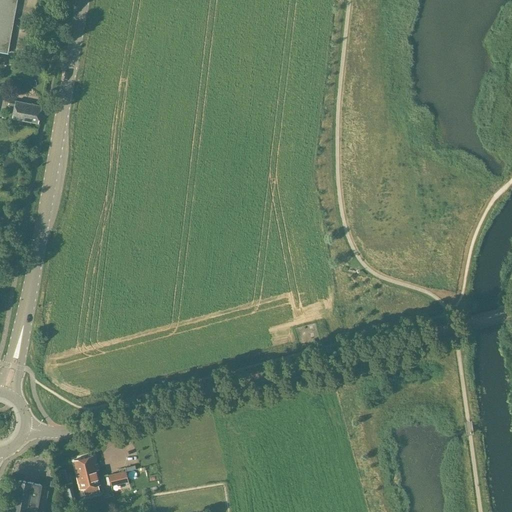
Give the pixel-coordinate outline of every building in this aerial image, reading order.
[(0,0),(0,51),(8,53),(17,0),(0,0)] [(41,106),(16,101),(16,100),(9,99),(8,105),(15,106),(12,118),(38,123),(41,106)] [(100,491),(99,485),(100,484),(93,456),(74,460),(81,489),(83,488),(84,495),(100,491)] [(111,486),(129,481),(126,471),(108,475),(111,486)] [(31,482),(19,480),(13,508),(16,509),(15,511),(25,511),(26,511),(30,511),(44,511),(49,490),(45,490),(45,489),(41,488),(42,484),(31,482)]
